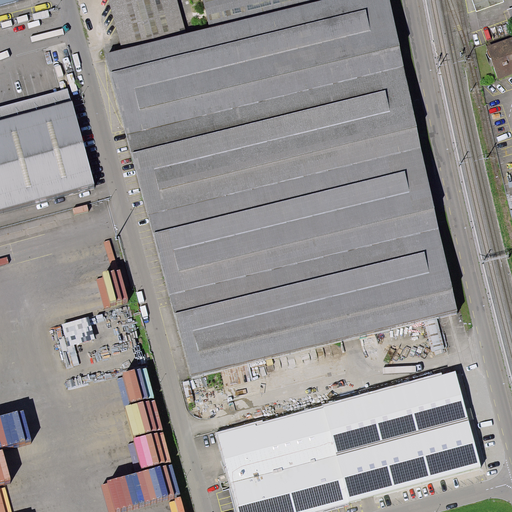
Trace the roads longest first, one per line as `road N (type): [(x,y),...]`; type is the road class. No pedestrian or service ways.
road 1 (residential): [(74,0),(204,511)]
road 2 (tertiary): [(511,431),(411,0)]
road 3 (unknown): [(77,511),(0,312)]
road 4 (unknown): [(130,220),(0,256)]
road 5 (unknown): [(0,214),(118,173)]
